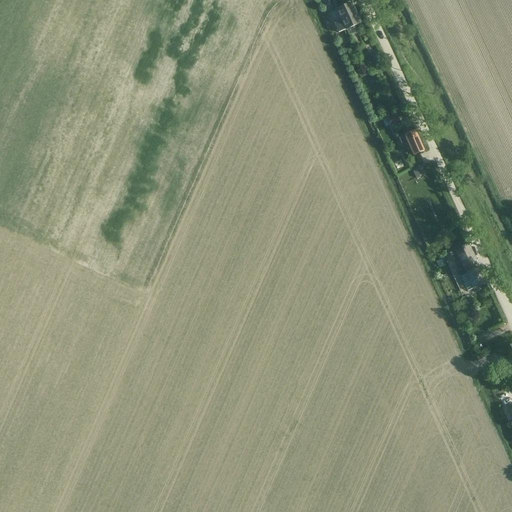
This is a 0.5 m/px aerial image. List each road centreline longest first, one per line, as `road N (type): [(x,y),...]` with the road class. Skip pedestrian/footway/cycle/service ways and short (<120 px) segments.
road 1 (track): [(303,0),(511,465)]
road 2 (unclassified): [(511,320),(364,0)]
